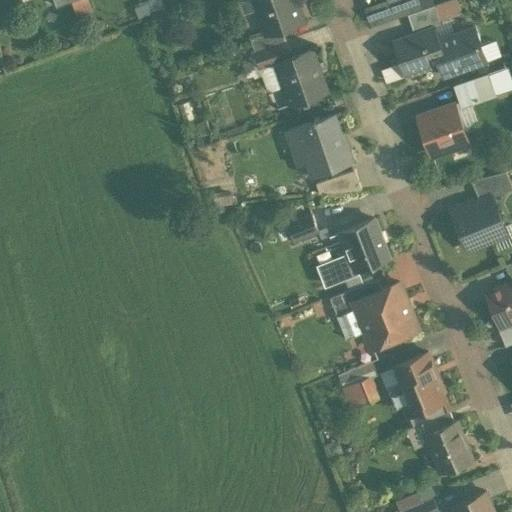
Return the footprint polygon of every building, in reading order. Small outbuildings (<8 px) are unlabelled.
[(298,0),(254,0),(265,31),(266,32),(282,27),(305,19),(298,0)] [(434,3),(408,12),(413,27),(439,18),(434,3)] [(435,25),(393,39),(405,73),(440,61),(447,59),(439,37),(435,25)] [(474,25),(439,37),(447,59),(440,61),(444,73),(486,59),(474,25)] [(282,27),(266,32),(265,31),(251,35),(252,37),(251,37),(255,49),(260,48),(286,38),(282,27)] [(286,38),(260,48),(266,65),(276,61),(275,59),(292,53),(286,38)] [(491,56),(503,51),(498,39),(486,43),(491,56)] [(292,53),(275,59),(276,61),(290,103),(329,89),(313,46),(292,53)] [(488,71),(454,83),(460,101),(494,89),(488,71)] [(455,102),(419,114),(432,153),(468,140),(455,102)] [(320,115),(315,117),(316,118),(289,128),(296,147),(307,144),(316,171),(353,159),(348,146),(347,146),(335,112),(321,117),(320,115)] [(356,169),(317,181),(319,191),(361,187),(356,169)] [(511,184),(506,169),(471,178),(480,199),(491,194),(492,195),(511,186),(511,184)] [(480,199),(471,202),(470,199),(452,207),(469,247),(507,231),(492,195),(491,194),(480,199)] [(313,212),(289,222),(296,239),(320,229),(313,212)] [(374,217),(341,231),(349,252),(355,268),(357,267),(389,255),(374,217)] [(349,252),(323,262),(331,283),(359,272),(357,267),(355,268),(349,252)] [(376,276),(329,296),(336,312),(353,305),(351,299),(381,287),(376,276)] [(381,287),(351,299),(353,305),(361,324),(359,327),(360,329),(364,339),(368,340),(370,345),(389,336),(392,338),(398,335),(400,331),(417,324),(399,279),(381,287)] [(511,280),(494,288),(495,290),(492,297),(489,298),(500,324),(511,319),(511,280)] [(353,305),(336,312),(345,335),(360,329),(359,327),(361,324),(353,305)] [(429,350),(395,364),(410,400),(411,402),(442,389),(444,388),(429,350)] [(372,359),(350,368),(355,380),(370,374),(371,375),(378,372),(378,371),(372,359)] [(391,364),(380,369),(387,384),(398,378),(391,364)] [(350,368),(349,368),(339,372),(353,406),(364,402),(363,402),(355,380),(350,368)] [(370,374),(355,380),(363,402),(379,396),(371,375),(370,374)] [(442,389),(411,402),(410,400),(404,403),(412,422),(408,424),(408,425),(421,420),(450,408),(442,389)] [(450,408),(421,420),(425,430),(455,418),(450,408)] [(455,418),(425,430),(441,470),(472,457),(456,418),(455,418)] [(438,475),(416,484),(422,498),(444,489),(438,475)] [(495,511),(486,489),(452,503),(455,511),(495,511)] [(433,496),(399,510),(400,511),(436,511),(439,511),(433,496)]
